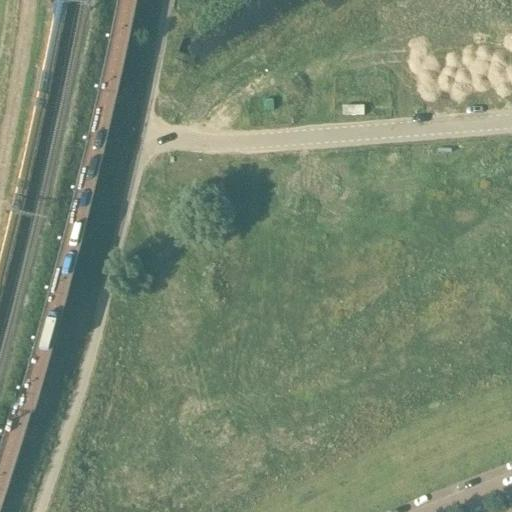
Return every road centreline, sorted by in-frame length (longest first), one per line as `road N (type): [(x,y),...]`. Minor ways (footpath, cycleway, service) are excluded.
road 1 (residential): [(27,511),(101,309),(146,136)]
road 2 (unclassified): [(146,136),(228,143),(511,122)]
road 3 (residential): [(146,136),(169,0)]
